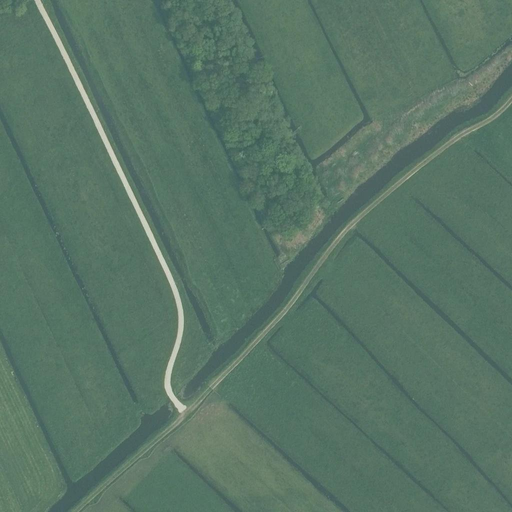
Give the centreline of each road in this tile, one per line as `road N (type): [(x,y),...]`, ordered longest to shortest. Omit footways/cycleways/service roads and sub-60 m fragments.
road 1 (track): [(78,511),(250,347),(381,199),(447,147)]
road 2 (track): [(186,411),(169,394),(178,297),(44,10),(50,0)]
